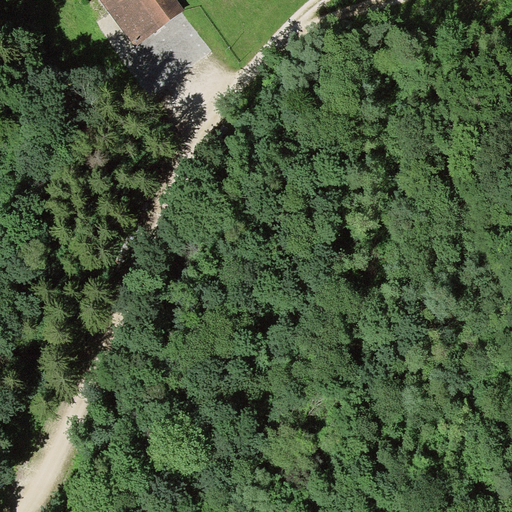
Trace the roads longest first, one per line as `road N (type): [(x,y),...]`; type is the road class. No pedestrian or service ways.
road 1 (track): [(418,0),(361,443),(362,511)]
road 2 (track): [(31,511),(166,188)]
road 3 (track): [(294,23),(166,188)]
